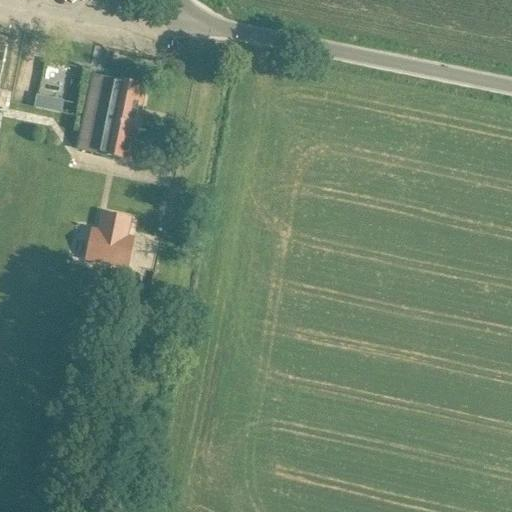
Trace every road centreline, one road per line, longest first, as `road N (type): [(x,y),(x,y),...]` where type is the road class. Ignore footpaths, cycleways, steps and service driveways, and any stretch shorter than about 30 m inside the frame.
road 1 (track): [(125,511),(227,29)]
road 2 (unclassified): [(511,87),(200,22),(178,0)]
